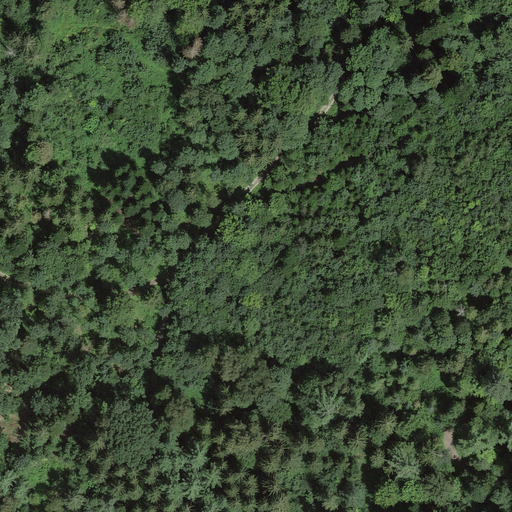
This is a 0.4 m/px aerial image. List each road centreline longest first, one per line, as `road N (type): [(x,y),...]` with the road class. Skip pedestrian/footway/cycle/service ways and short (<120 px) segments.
road 1 (track): [(181,262),(356,64),(377,0)]
road 2 (track): [(156,511),(164,313),(181,262)]
road 3 (track): [(511,336),(473,386),(446,448),(476,491),(511,492)]
road 4 (track): [(0,275),(86,300),(137,291),(181,262)]
